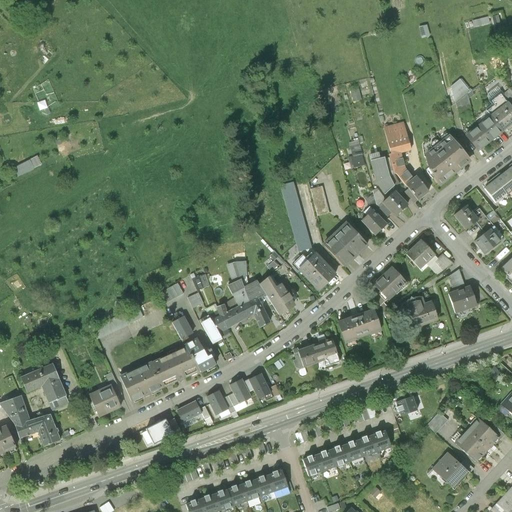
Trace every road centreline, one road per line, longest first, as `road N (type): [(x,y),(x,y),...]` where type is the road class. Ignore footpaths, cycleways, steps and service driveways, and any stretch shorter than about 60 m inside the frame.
road 1 (residential): [(126,422),(267,351),(430,217)]
road 2 (primary): [(277,420),(16,511)]
road 3 (primary): [(511,337),(277,420)]
road 4 (residential): [(511,311),(430,217)]
